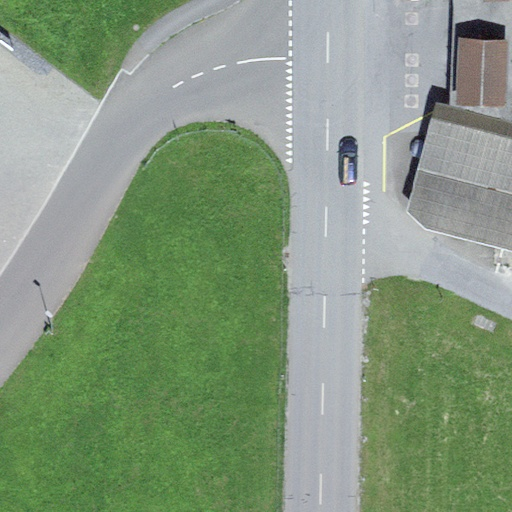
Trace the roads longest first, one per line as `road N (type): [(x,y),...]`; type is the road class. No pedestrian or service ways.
road 1 (tertiary): [(0,332),(74,229),(115,149),(174,86),(255,61),(327,62)]
road 2 (primary): [(325,209),(319,511)]
road 3 (unclassified): [(511,304),(325,209)]
road 4 (primary): [(327,62),(325,209)]
